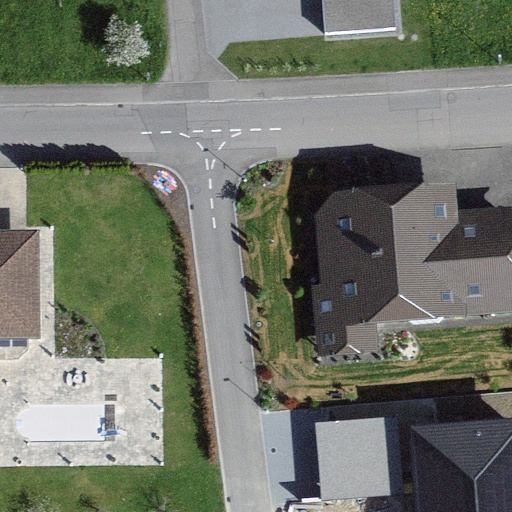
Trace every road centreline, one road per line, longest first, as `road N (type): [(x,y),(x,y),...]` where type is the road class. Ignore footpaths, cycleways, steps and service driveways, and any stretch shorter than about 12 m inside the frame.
road 1 (residential): [(207,138),(511,116)]
road 2 (residential): [(0,137),(207,138)]
road 3 (residential): [(189,0),(207,138)]
